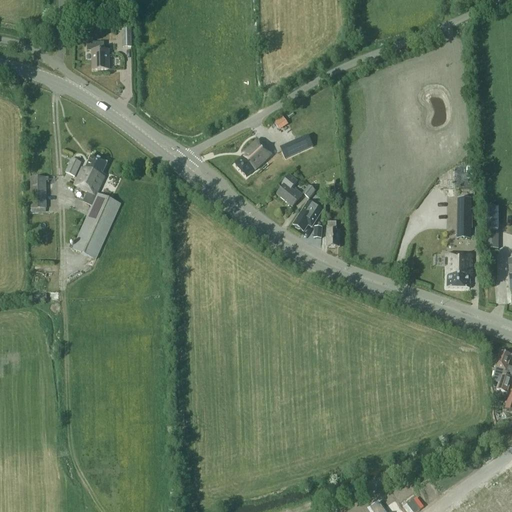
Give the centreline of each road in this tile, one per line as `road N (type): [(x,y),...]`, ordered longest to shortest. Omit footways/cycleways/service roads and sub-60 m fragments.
road 1 (tertiary): [(511,336),(311,262),(178,167)]
road 2 (unclassified): [(178,167),(315,81),(499,0)]
road 3 (tertiary): [(178,167),(70,88),(0,64)]
